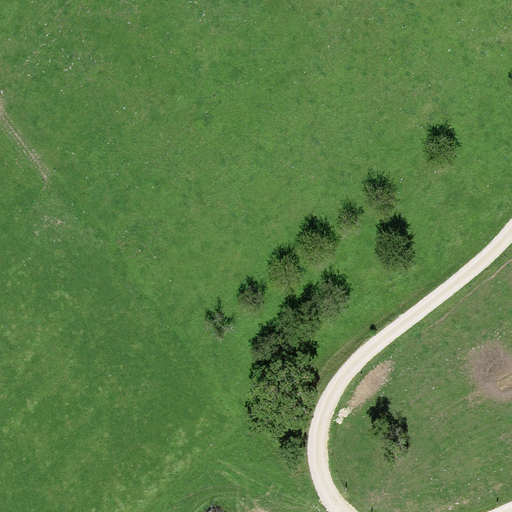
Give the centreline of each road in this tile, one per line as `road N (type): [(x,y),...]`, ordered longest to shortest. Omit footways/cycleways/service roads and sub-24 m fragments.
road 1 (track): [(310,511),(27,158)]
road 2 (track): [(341,511),(312,453),(319,409),(335,382),(511,233)]
